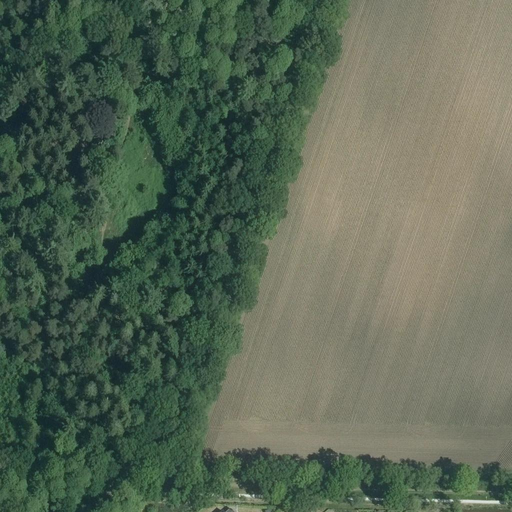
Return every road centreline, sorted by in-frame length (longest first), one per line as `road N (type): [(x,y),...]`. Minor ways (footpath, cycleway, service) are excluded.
road 1 (track): [(328,0),(196,384),(132,470),(83,511)]
road 2 (track): [(511,491),(146,483),(132,470)]
